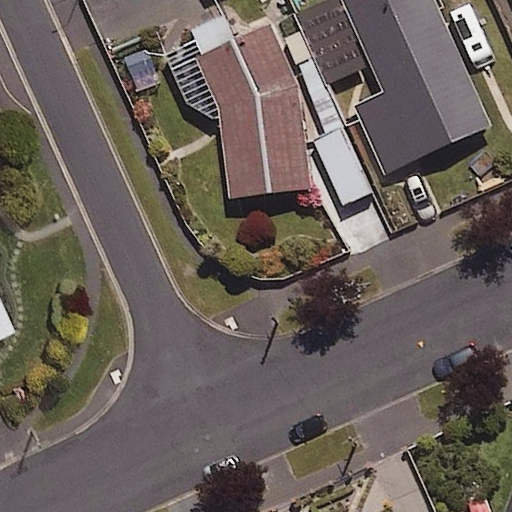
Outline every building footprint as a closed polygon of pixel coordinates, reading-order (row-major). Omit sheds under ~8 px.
[(150,0),(124,0),(129,10),(150,0)] [(495,135),(435,0),(353,0),(346,3),(390,103),(363,115),(391,181),(495,135)] [(317,197),(306,93),(270,22),(244,35),(233,12),(193,32),(204,55),(173,70),(192,106),(227,132),(235,206),(317,197)] [(374,200),(315,64),(301,70),(332,140),(319,145),(348,211),(374,200)] [(0,337),(11,332),(0,307),(0,337)]
